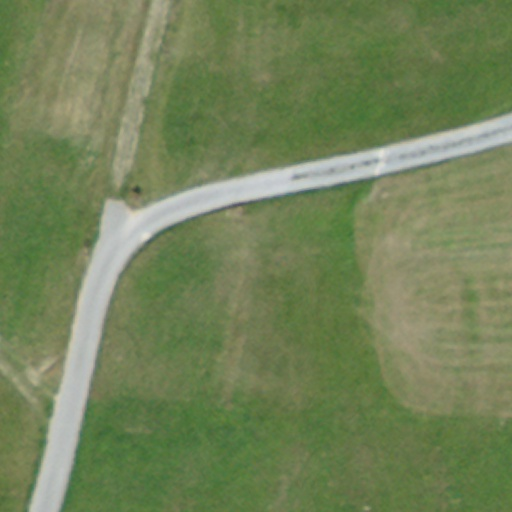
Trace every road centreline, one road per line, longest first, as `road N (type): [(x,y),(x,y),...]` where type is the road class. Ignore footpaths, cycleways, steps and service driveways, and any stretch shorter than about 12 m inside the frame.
road 1 (track): [(110,234),(203,189),(511,122)]
road 2 (track): [(38,511),(110,234)]
road 3 (track): [(110,234),(156,0)]
